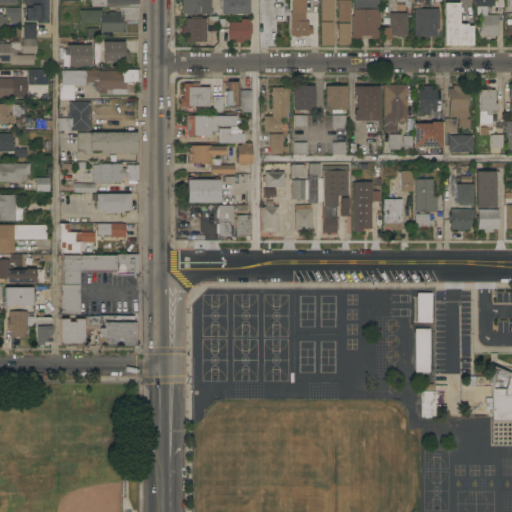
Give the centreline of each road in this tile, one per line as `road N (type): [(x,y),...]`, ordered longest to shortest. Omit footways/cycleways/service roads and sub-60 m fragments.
road 1 (residential): [(158,66),(511,63)]
road 2 (residential): [(158,269),(511,270)]
road 3 (tertiary): [(157,0),(158,269)]
road 4 (residential): [(0,366),(164,367)]
